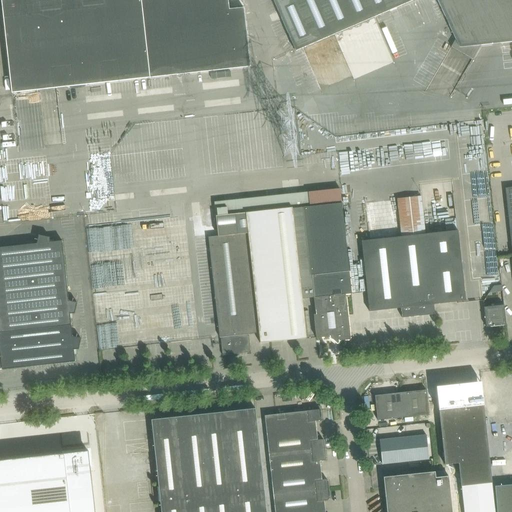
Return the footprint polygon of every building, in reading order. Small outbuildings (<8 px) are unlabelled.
[(229,9),(228,0),(1,0),(12,93),(251,66),(244,8),(229,9)] [(511,0),(273,0),(295,51),(413,0),(412,0),(437,0),(456,40),(451,47),(473,59),(481,45),(511,41),(511,0)] [(468,188),(487,185),(485,174),(467,176),(468,188)] [(350,339),(346,295),(351,294),(340,188),(291,193),(302,299),(314,298),(316,314),(314,315),(316,338),(330,337),(329,334),(331,334),(335,337),(339,337),(339,341),(350,339)] [(246,198),(261,343),(306,338),(302,299),(291,193),(246,198)] [(425,234),(421,196),(397,199),(401,237),(361,241),(369,311),(401,308),(402,318),(435,314),(434,304),(466,301),(458,231),(425,234)] [(261,343),(246,198),(214,201),(218,236),(209,237),(219,337),(220,337),(223,356),(251,353),(249,334),(259,333),(260,343),(261,343)] [(50,242),(50,238),(39,235),(37,244),(0,247),(0,369),(75,362),(74,350),(78,349),(81,338),(72,336),(70,314),(75,313),(77,302),(69,301),(62,241),(50,242)] [(486,327),(506,325),(504,306),(484,308),(486,327)] [(377,420),(429,414),(426,390),(375,395),(377,420)] [(491,474),(484,405),(439,410),(445,465),(458,463),(460,476),(491,474)] [(161,511),(266,511),(255,409),(151,420),(161,511)] [(324,439),(318,440),(317,432),(316,421),(319,421),(321,419),(320,409),(265,415),(269,455),(325,450),(324,439)] [(380,440),(382,464),(429,459),(426,435),(380,440)] [(271,475),(321,470),(320,461),(326,460),(325,450),(269,455),(271,475)] [(0,511),(95,511),(90,465),(90,463),(89,463),(88,451),(76,453),(76,452),(70,453),(64,454),(64,453),(62,453),(0,460),(0,511)] [(322,480),(321,470),(271,475),(273,495),(329,489),(328,481),(326,479),(322,480)] [(435,477),(435,472),(383,477),(387,511),(452,511),(448,476),(435,477)] [(494,511),(492,483),(491,474),(460,476),(461,486),(462,486),(464,511),(494,511)] [(511,511),(511,484),(495,486),(497,511),(511,511)] [(275,511),(305,511),(325,510),(324,501),(328,500),(330,498),(329,489),(273,495),(275,511)]
